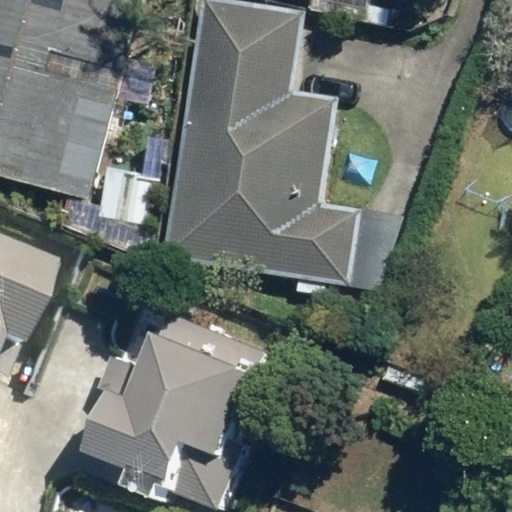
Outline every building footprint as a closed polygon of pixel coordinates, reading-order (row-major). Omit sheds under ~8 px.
[(0,0),(0,182),(99,209),(156,0),(0,0)] [(303,0),(326,5),(327,0),(372,0),(417,9),(418,0),(303,0)] [(212,2),(172,265),(361,293),(372,215),(332,209),(348,103),(305,97),(317,18),(212,2)] [(0,333),(27,344),(59,259),(0,236),(0,333)] [(244,446),(278,357),(156,310),(91,478),(177,511),(179,511),(184,499),(217,511),(232,511),(256,451),(244,446)]
